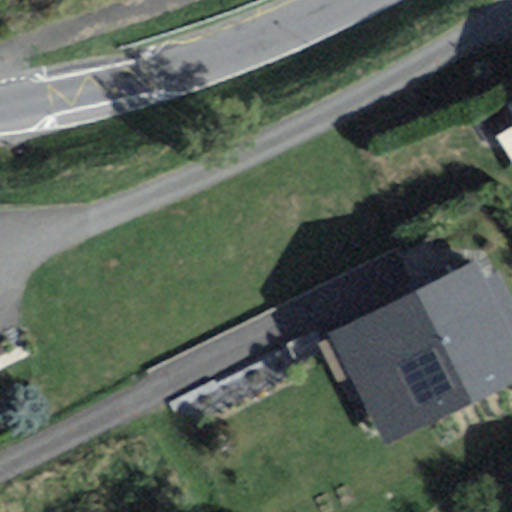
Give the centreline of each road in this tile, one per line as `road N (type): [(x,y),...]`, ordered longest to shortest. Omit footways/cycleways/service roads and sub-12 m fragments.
road 1 (tertiary): [(0,109),(212,58),(352,0)]
road 2 (residential): [(167,0),(0,59)]
